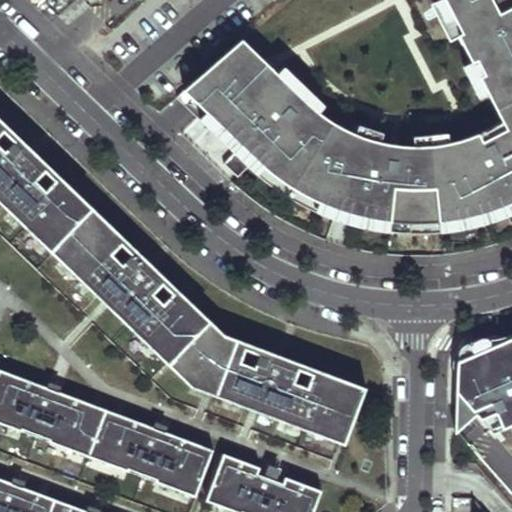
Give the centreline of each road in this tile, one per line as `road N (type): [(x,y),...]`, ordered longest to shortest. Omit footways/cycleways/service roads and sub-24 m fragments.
road 1 (residential): [(416,305),(326,293),(248,256),(0,27)]
road 2 (residential): [(413,511),(416,305)]
